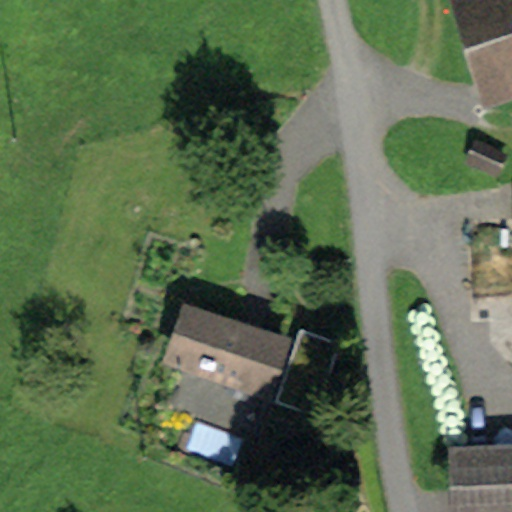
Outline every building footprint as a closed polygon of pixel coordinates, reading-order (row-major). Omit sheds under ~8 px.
[(511,0),(468,0),(491,98),(511,92),(511,0)] [(474,144),(467,162),(499,175),(507,157),(474,144)] [(201,299),(184,347),(262,375),(279,327),(201,299)] [(302,337),(284,395),(318,405),(336,347),(302,337)] [(511,439),(455,443),(459,509),(511,505),(511,439)]
